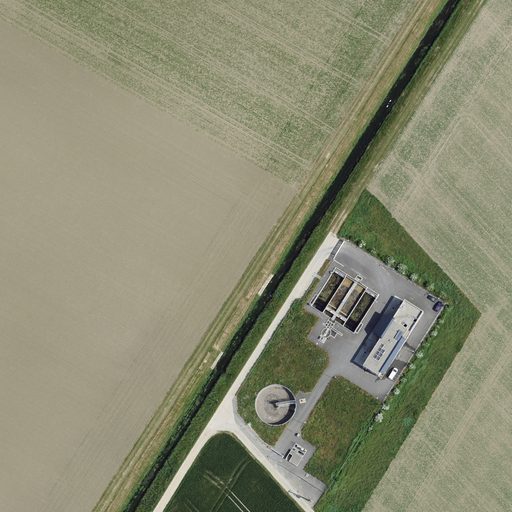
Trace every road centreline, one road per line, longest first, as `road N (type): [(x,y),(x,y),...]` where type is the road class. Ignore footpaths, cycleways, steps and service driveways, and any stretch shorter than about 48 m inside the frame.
road 1 (track): [(484,0),(158,511)]
road 2 (track): [(312,511),(221,412)]
